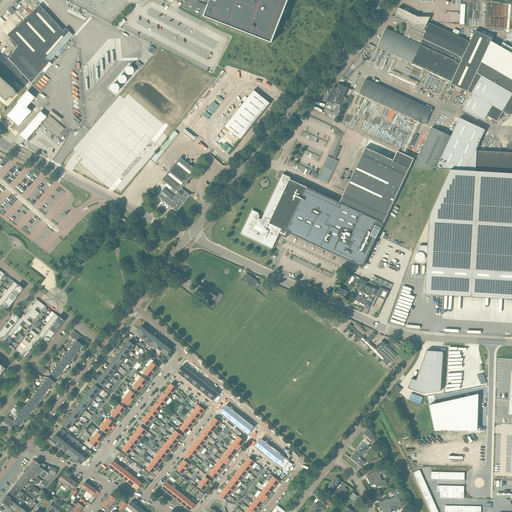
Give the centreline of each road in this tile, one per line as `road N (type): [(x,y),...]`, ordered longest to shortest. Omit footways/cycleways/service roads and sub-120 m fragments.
road 1 (unclassified): [(197,233),(380,0)]
road 2 (unclassified): [(417,336),(311,294),(197,233)]
road 3 (unclassified): [(186,237),(16,152)]
road 4 (residential): [(182,350),(85,473)]
road 5 (residential): [(334,457),(408,364),(417,336)]
road 6 (residential): [(144,498),(226,392)]
road 7 (unclassified): [(487,472),(492,341)]
road 8 (unclassified): [(24,446),(103,344)]
